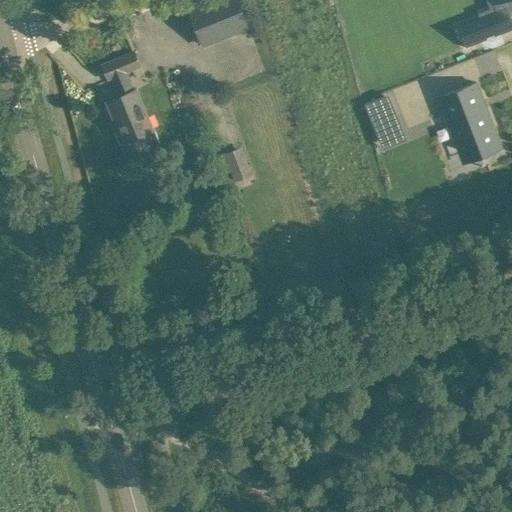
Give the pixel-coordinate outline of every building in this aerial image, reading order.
[(215,0),(190,10),(203,44),(248,26),(237,0),(215,0)] [(479,16),(457,25),(458,26),(460,26),(467,45),(465,45),(466,47),(511,29),(511,25),(502,0),(491,0),(496,10),(479,16)] [(126,71),(140,65),(134,50),(102,63),(109,79),(112,77),(120,96),(106,101),(114,119),(117,118),(120,125),(114,128),(126,158),(148,148),(142,134),(154,129),(137,88),(134,90),(126,71)] [(476,82),(438,96),(459,150),(475,143),(480,155),(502,147),(476,82)] [(388,96),(367,105),(374,122),(395,114),(388,96)] [(249,160),(246,161),(240,144),(222,150),(231,179),(253,171),(249,160)] [(511,177),(436,196),(443,223),(511,206),(511,177)]
